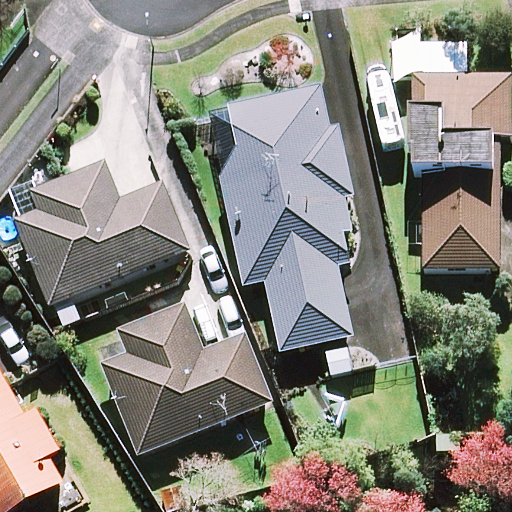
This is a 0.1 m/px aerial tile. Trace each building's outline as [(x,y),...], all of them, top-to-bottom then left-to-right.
[(465,49),(393,50),(394,81),(409,80),(411,176),(421,176),(423,274),(499,272),(496,143),(510,142),(509,81),(465,82),(465,49)] [(280,355),(321,346),(328,378),(352,373),(345,341),(351,340),(336,269),(366,263),(338,133),(328,135),(319,92),(224,113),(233,151),(218,154),(247,287),(264,283),(280,355)] [(119,203),(103,166),(29,196),(36,213),(14,222),(51,311),(188,254),(160,186),(119,203)] [(204,355),(184,306),(118,332),(128,356),(102,366),(139,459),(270,406),(244,339),(204,355)] [(0,511),(11,511),(61,486),(46,459),(58,453),(36,412),(22,420),(0,379),(0,511)]
